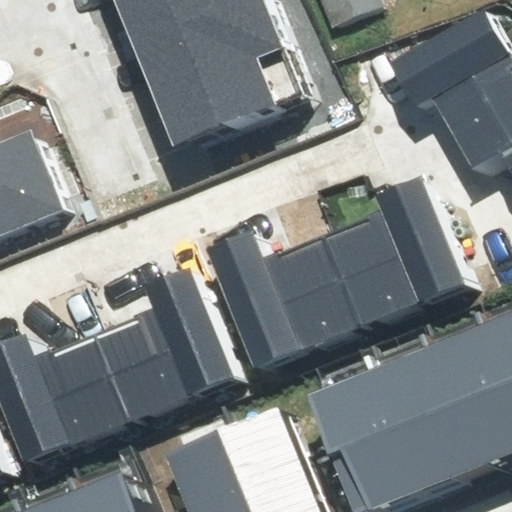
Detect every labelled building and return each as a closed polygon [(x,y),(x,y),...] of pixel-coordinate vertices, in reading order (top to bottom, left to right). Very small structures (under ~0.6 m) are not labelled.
[(117,0),(175,144),(282,101),(263,55),(279,48),(259,0),(117,0)] [(387,0),(301,0),(319,42),(392,12),(387,0)] [(427,98),(465,168),(511,142),(511,68),(486,20),(398,67),(417,103),(427,98)] [(398,122),(356,140),(379,197),(422,180),(398,122)] [(0,236),(69,211),(38,131),(0,145),(0,236)] [(346,146),(283,171),(297,207),(274,216),(287,247),(373,212),(346,146)] [(464,287),(420,180),(375,198),(382,215),(324,239),(361,329),(464,287)] [(361,329),(324,239),(260,265),(248,236),(210,252),(259,371),(361,329)] [(157,316),(97,340),(126,413),(231,371),(189,269),(145,287),(157,316)] [(511,451),(511,317),(444,344),(491,460),(511,451)] [(0,345),(0,397),(23,454),(126,413),(97,340),(34,365),(22,336),(0,345)] [(491,460),(444,344),(376,371),(423,488),(491,460)] [(362,511),(423,488),(376,371),(308,399),(353,511),(362,511)] [(321,511),(283,410),(226,431),(256,511),(321,511)] [(256,511),(226,431),(170,452),(192,511),(256,511)] [(139,511),(120,466),(66,488),(75,511),(139,511)] [(75,511),(66,488),(11,509),(12,511),(75,511)]
